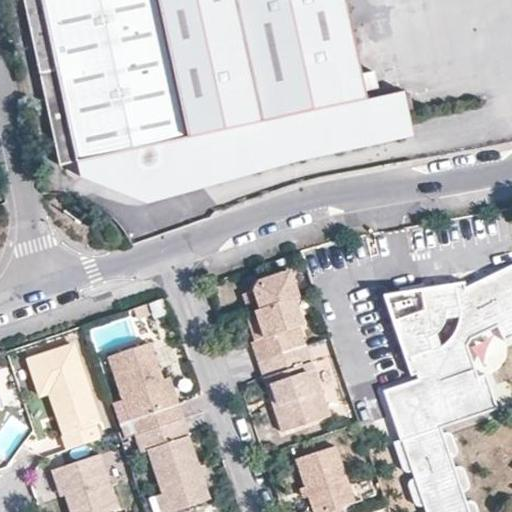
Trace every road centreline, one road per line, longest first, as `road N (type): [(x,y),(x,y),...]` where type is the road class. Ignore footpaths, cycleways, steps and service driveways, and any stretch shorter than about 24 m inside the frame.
road 1 (residential): [(171,245),(327,196),(511,164)]
road 2 (residential): [(171,245),(264,511)]
road 3 (residential): [(0,83),(46,282)]
road 4 (residential): [(46,282),(171,245)]
